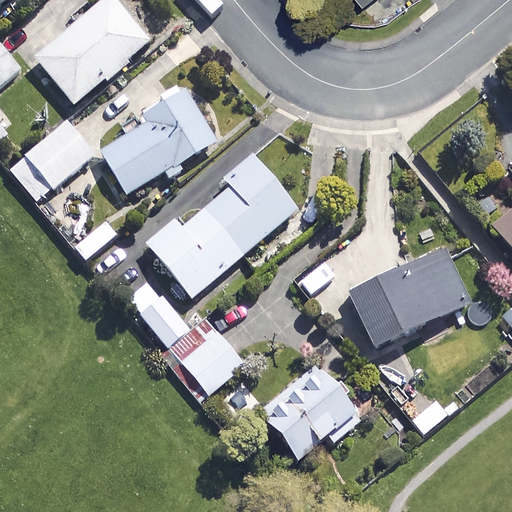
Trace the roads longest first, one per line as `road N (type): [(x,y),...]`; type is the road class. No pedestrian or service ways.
road 1 (residential): [(366,91),(424,69),(508,0)]
road 2 (residential): [(366,91),(314,80),(233,0)]
